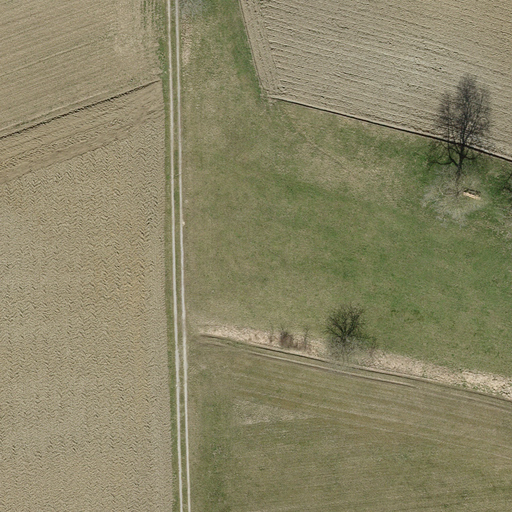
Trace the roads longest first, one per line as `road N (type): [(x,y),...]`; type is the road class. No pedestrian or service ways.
road 1 (track): [(187,511),(176,0)]
road 2 (track): [(184,330),(511,403)]
